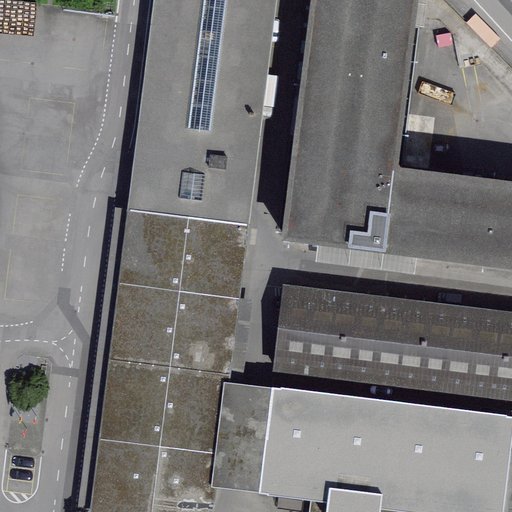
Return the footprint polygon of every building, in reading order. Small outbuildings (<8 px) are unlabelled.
[(184,165),(251,173),(272,0),(159,0),(141,150),(185,156),(184,165)] [(511,184),(395,171),(415,0),(314,0),(285,238),(511,265),(511,184)] [(102,511),(208,511),(251,173),(184,165),(185,156),(141,150),(96,511),(102,511)] [(511,396),(511,315),(286,288),(276,368),(511,396)] [(511,415),(272,387),(259,493),(328,501),(326,511),(380,511),(381,508),(413,511),(503,511),(511,441),(511,415)] [(511,511),(511,441),(503,511),(511,511)]
